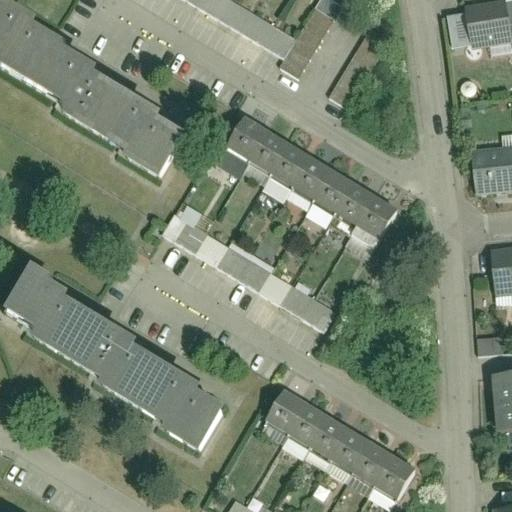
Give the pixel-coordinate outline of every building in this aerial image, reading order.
[(227,0),(178,0),(286,60),(280,71),(301,82),(342,8),(327,0),(322,0),(300,40),(227,0)] [(511,47),(505,5),(462,12),(469,54),(511,47)] [(27,24),(0,9),(0,73),(49,102),(46,107),(106,141),(102,149),(152,178),(177,135),(153,121),(157,114),(90,76),(94,70),(23,30),(27,24)] [(331,102),(350,113),(383,52),(364,41),(331,102)] [(237,118),(214,156),(369,249),(392,211),(237,118)] [(511,155),(472,160),(477,203),(511,198),(511,155)] [(178,221),(166,241),(326,338),(338,318),(178,221)] [(511,298),(511,258),(494,259),(496,299),(511,298)] [(73,298),(23,269),(0,309),(0,313),(34,333),(31,338),(96,375),(93,381),(152,415),(148,423),(198,451),(223,409),(199,395),(203,388),(137,350),(141,344),(70,303),(73,298)] [(478,342),(478,358),(500,358),(500,342),(478,342)] [(511,380),(489,382),(494,439),(511,437),(511,380)] [(269,382),(248,418),(392,501),(413,464),(269,382)]
